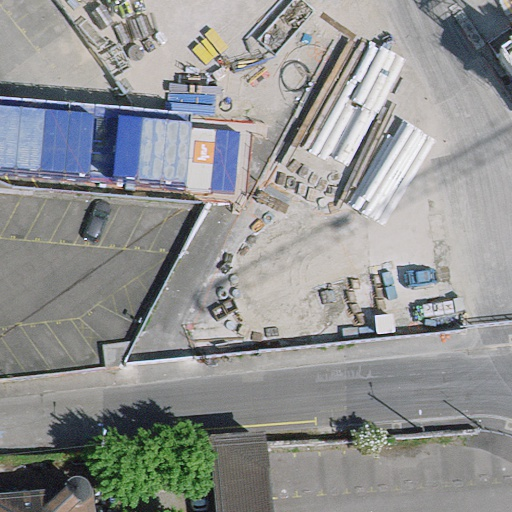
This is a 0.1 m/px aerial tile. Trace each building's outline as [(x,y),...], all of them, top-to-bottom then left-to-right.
[(319,0),(155,0),(169,6),(188,35),(219,49),(252,98),(273,107),(319,0)] [(0,141),(0,173),(15,163),(0,141)] [(265,233),(267,323),(338,321),(336,231),(265,233)] [(274,511),(268,445),(220,446),(227,511),(274,511)] [(68,501),(0,506),(0,511),(82,511),(88,509),(92,503),(90,494),(84,489),(75,489),(70,494),(68,501)]
